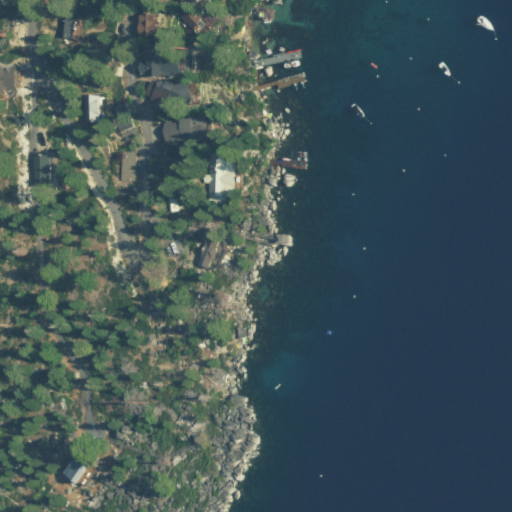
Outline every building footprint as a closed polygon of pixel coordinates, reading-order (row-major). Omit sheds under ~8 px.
[(163,14),(143,13),(142,33),(162,34),(163,14)] [(56,36),(75,37),(76,17),(57,16),(56,36)] [(199,76),(199,52),(143,50),(143,74),(199,76)] [(0,88),(30,89),(30,74),(23,74),(23,66),(0,65),(0,88)] [(148,96),(152,96),(153,110),(174,108),(172,80),(147,81),(148,96)] [(103,121),(103,112),(112,112),(113,122),(123,122),(122,104),(112,104),(112,93),(86,93),(86,121),(103,121)] [(88,483),(99,466),(81,455),(71,472),(88,483)]
